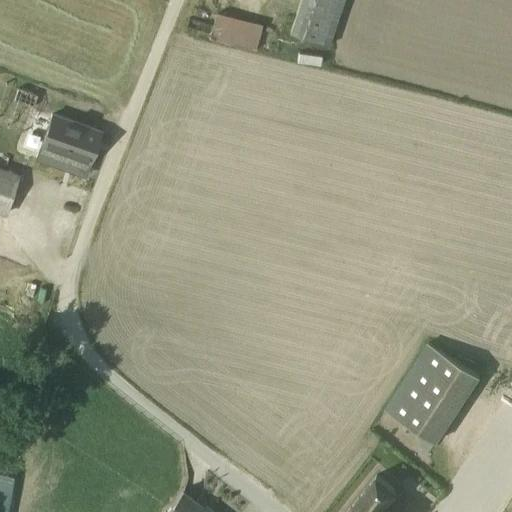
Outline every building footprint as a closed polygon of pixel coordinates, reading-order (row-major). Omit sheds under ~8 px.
[(300,0),(289,33),(329,46),(344,0),(300,0)] [(259,48),(265,22),(219,11),(213,37),(259,48)] [(0,124),(29,132),(39,90),(0,80),(0,124)] [(36,159),(85,177),(101,133),(52,115),(36,159)] [(0,215),(5,217),(20,175),(0,168),(0,215)] [(384,410),(435,443),(479,376),(428,344),(384,410)] [(375,474),(344,511),(397,511),(406,501),(393,491),(394,490),(375,474)] [(468,511),(496,511),(502,504),(481,492),(468,511)] [(204,511),(181,493),(166,511),(204,511)] [(0,511),(6,511),(8,503),(0,501),(0,511)]
